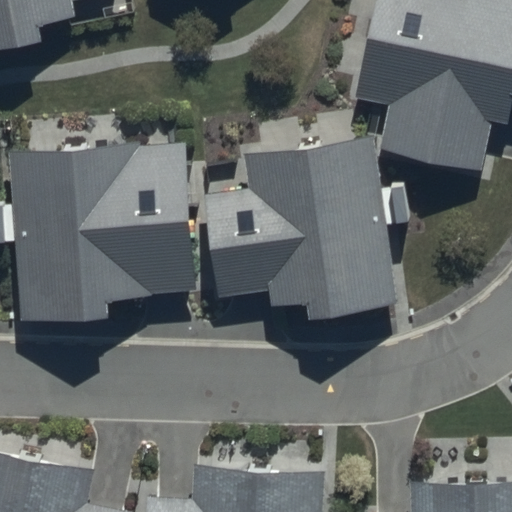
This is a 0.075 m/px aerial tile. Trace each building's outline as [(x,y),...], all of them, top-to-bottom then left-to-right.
[(0,0),(0,36),(41,29),(39,21),(76,14),(73,0),(0,0)] [(511,0),(364,0),(344,87),(383,96),(374,134),(479,159),(492,106),(502,108),(511,72),(511,0)] [(389,289),(368,124),(234,141),(239,180),(197,185),(210,288),(265,280),(267,295),(298,291),(300,300),(389,289)] [(8,145),(19,312),(105,305),(104,289),(192,282),(181,139),(137,142),(137,135),(8,145)] [(85,455),(0,436),(0,511),(124,511),(128,497),(79,487),(85,455)] [(342,511),(343,506),(320,506),(321,458),(189,449),(186,486),(144,483),(141,511),(342,511)] [(407,503),(364,504),(363,511),(511,511),(511,464),(406,466),(407,503)]
